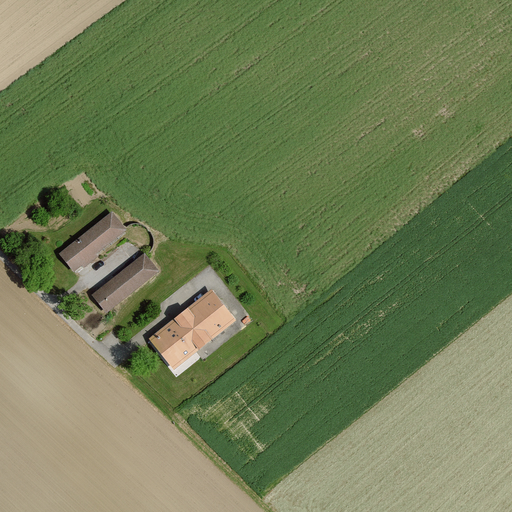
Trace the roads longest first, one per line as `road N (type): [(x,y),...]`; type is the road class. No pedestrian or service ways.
road 1 (track): [(274,511),(118,365)]
road 2 (residential): [(0,253),(118,365)]
